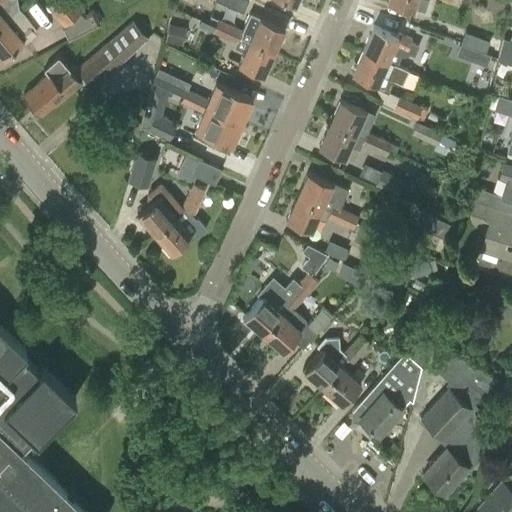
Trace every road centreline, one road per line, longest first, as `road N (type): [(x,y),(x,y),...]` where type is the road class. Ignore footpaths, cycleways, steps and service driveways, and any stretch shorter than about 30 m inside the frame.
road 1 (residential): [(185,345),(341,0)]
road 2 (tertiary): [(185,345),(0,137)]
road 3 (tertiary): [(354,511),(185,345)]
